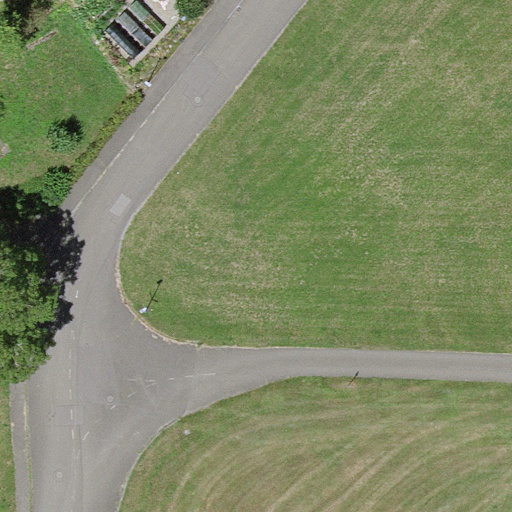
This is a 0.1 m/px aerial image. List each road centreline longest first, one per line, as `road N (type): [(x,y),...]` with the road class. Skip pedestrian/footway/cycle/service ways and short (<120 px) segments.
road 1 (residential): [(511,373),(65,376)]
road 2 (residential): [(65,376),(67,275),(91,209),(257,0)]
road 3 (residential): [(65,511),(65,376)]
